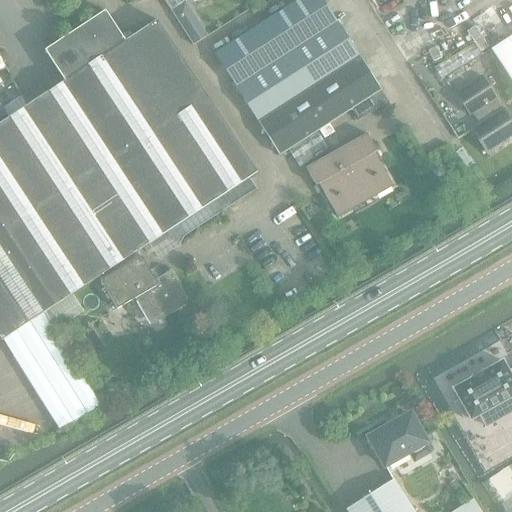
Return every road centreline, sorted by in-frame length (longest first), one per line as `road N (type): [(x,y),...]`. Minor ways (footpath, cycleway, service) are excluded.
road 1 (primary): [(10,511),(511,223)]
road 2 (unclassified): [(511,269),(94,511)]
